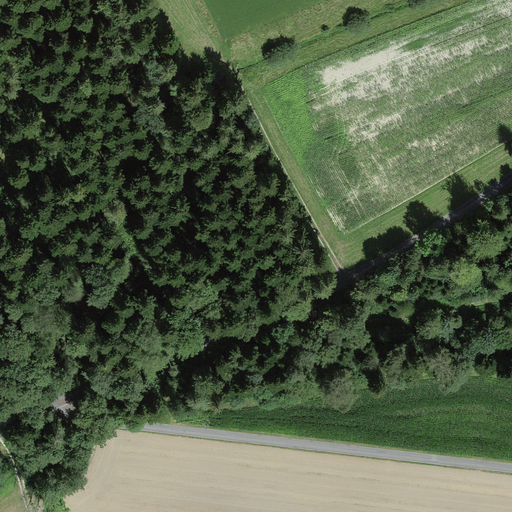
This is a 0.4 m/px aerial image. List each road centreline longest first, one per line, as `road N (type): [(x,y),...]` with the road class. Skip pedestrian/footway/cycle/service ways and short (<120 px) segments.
road 1 (residential): [(30,405),(330,291),(511,175)]
road 2 (unclassified): [(511,468),(30,405)]
road 3 (track): [(511,294),(425,315),(262,318)]
